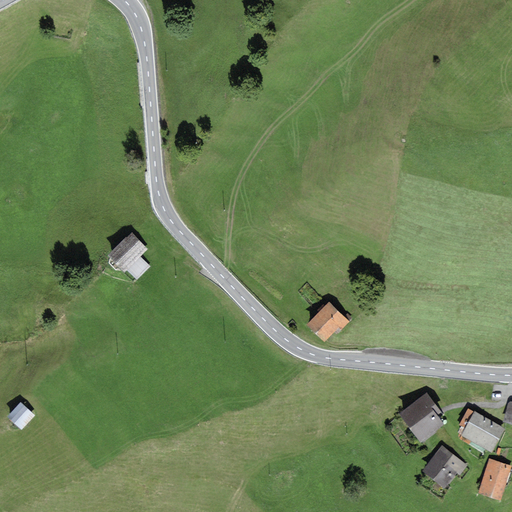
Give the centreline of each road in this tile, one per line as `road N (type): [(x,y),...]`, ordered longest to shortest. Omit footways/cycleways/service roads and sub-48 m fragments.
road 1 (secondary): [(123,0),(143,31),(164,210),(256,311),(289,342),(322,354),(511,375)]
road 2 (track): [(409,0),(258,142),(235,184),(230,261),(219,272)]
